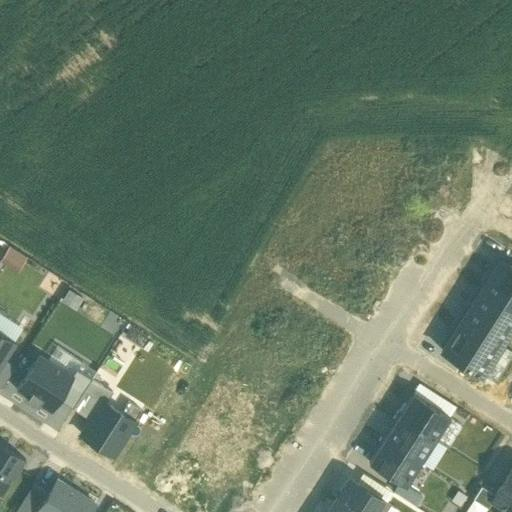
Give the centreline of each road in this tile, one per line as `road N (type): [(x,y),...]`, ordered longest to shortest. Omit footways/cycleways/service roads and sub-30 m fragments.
road 1 (residential): [(382,344),(277,511)]
road 2 (residential): [(0,412),(156,511)]
road 3 (residential): [(253,258),(382,344)]
road 4 (residential): [(511,425),(382,344)]
road 5 (residential): [(457,226),(382,344)]
